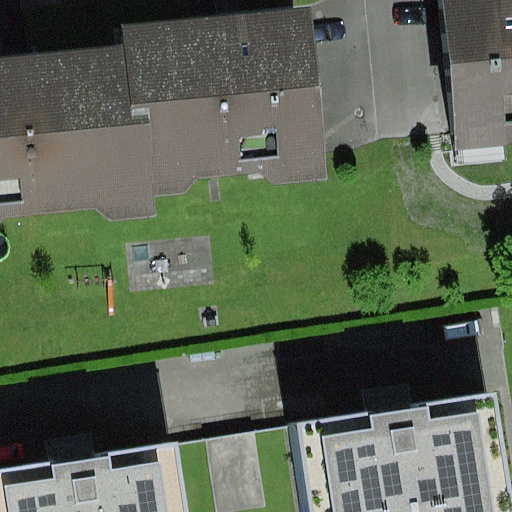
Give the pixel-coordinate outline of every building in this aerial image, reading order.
[(511,0),(441,0),(457,146),(511,140),(511,0)] [(207,20),(125,27),(126,45),(141,197),(185,193),(195,179),(260,173),(271,186),(328,181),(312,10),(207,20)] [(17,56),(0,57),(0,224),(6,218),(92,210),(111,223),(143,220),(141,197),(126,45),(17,56)] [(389,410),(289,428),(302,511),(511,511),(511,457),(502,394),(389,410)] [(72,461),(0,473),(0,511),(193,511),(183,445),(182,443),(72,461)]
